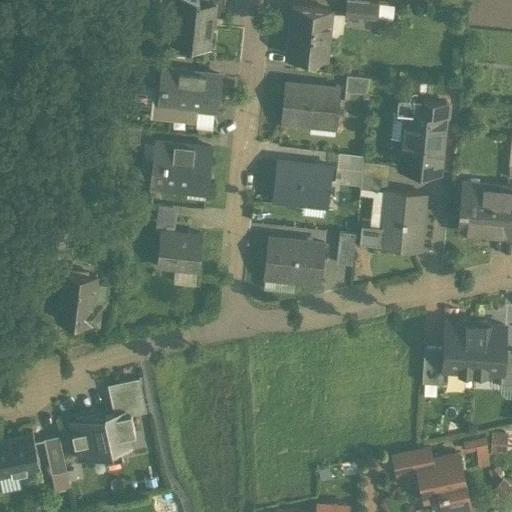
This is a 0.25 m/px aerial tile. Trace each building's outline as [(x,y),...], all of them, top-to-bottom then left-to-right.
[(216,0),(215,0),(173,0),(173,3),(171,3),(171,9),(173,9),(171,22),(173,22),(173,21),(179,22),(176,42),(211,46),(214,15),(216,0)] [(224,0),(215,0),(216,0),(214,15),(222,15),(224,0)] [(378,2),(358,0),(345,0),(345,12),(376,16),(378,2)] [(331,8),(292,4),(290,24),(292,25),(289,52),(287,52),(287,53),(326,57),(331,8)] [(140,50),(110,47),(109,61),(139,64),(140,50)] [(219,72),(162,65),(158,101),(160,101),(160,99),(172,100),(172,102),(215,107),(219,72)] [(371,74),(346,72),(345,88),(369,91),(371,74)] [(338,87),(302,83),(303,81),(284,79),(280,119),(298,121),(299,118),(335,121),(334,124),(336,124),(340,85),(338,85),(338,87)] [(446,100),(421,98),(420,110),(445,113),(446,100)] [(420,110),(405,108),(405,110),(408,110),(404,146),(401,146),(399,164),(439,168),(441,150),(439,150),(443,114),(444,114),(445,113),(420,110)] [(108,122),(82,119),(80,142),(106,144),(106,138),(108,122)] [(140,125),(108,122),(106,138),(138,141),(140,125)] [(210,145),(156,139),(156,138),(155,138),(153,158),(151,176),(150,183),(151,183),(151,182),(187,186),(205,188),(205,189),(206,189),(211,144),(210,143),(210,145)] [(144,157),(138,162),(138,169),(142,175),(151,176),(153,158),(144,157)] [(330,165),(294,161),(294,159),(276,157),(271,197),(290,199),(290,196),(326,199),(326,202),(327,203),(332,163),(330,163),(330,165)] [(389,161),(362,158),(361,172),(388,174),(389,161)] [(388,174),(361,172),(359,185),(385,188),(385,186),(386,187),(388,174)] [(511,184),(467,180),(465,204),(457,203),(457,207),(460,207),(458,228),(463,228),(465,231),(473,232),(476,229),(511,233),(511,221),(511,184)] [(205,188),(187,186),(186,194),(204,196),(205,189),(205,188)] [(386,187),(385,186),(385,188),(388,188),(384,224),(360,222),(359,240),(419,246),(421,228),(419,228),(422,192),(424,192),(424,191),(386,187)] [(202,231),(160,226),(156,263),(198,268),(202,231)] [(70,230),(45,228),(44,250),(68,252),(70,230)] [(354,229),(339,228),(335,260),(351,261),(354,229)] [(324,240),(268,234),(263,274),(319,279),(324,240)] [(95,272),(61,268),(56,317),(90,320),(90,319),(97,320),(99,302),(92,302),(95,272)] [(461,320),(445,320),(443,345),(442,367),(443,368),(472,369),(475,318),(464,318),(461,320)] [(488,322),(485,319),(475,318),(472,369),(500,371),(502,371),(503,349),(504,323),(488,322)] [(443,345),(423,344),(421,380),(443,381),(443,368),(442,367),(443,345)] [(511,349),(503,349),(502,371),(500,371),(499,385),(511,385),(511,349)] [(139,375),(107,382),(113,409),(129,406),(131,412),(146,409),(139,375)] [(104,410),(69,417),(77,457),(112,449),(112,448),(132,443),(129,432),(135,431),(131,412),(129,406),(113,409),(104,411),(104,410)] [(511,448),(510,426),(494,427),(495,448),(511,448)] [(32,429),(0,435),(0,473),(40,465),(32,429)] [(481,460),(492,460),(490,432),(467,433),(467,445),(481,444),(481,460)] [(58,433),(43,436),(51,471),(66,468),(58,433)] [(428,445),(393,453),(397,471),(417,466),(416,460),(430,457),(428,445)] [(430,457),(416,460),(417,466),(424,497),(440,493),(444,511),(469,507),(457,451),(430,457)] [(317,511),(296,511),(293,511),(292,511),(331,511),(332,503),(318,502),(317,511)] [(345,511),(346,504),(332,503),(331,511),(345,511)]
